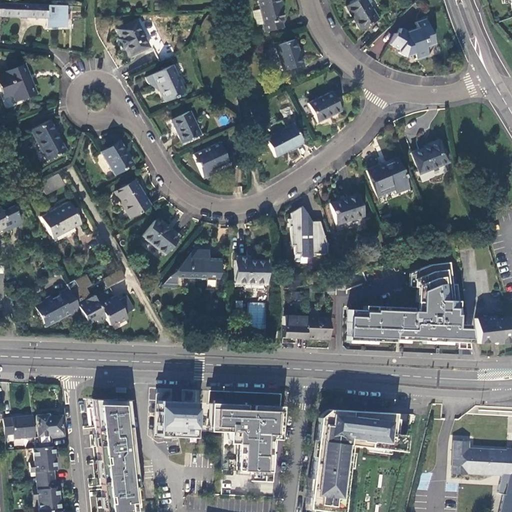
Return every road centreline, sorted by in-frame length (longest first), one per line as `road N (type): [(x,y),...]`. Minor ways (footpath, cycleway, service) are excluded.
road 1 (secondary): [(511,364),(0,343)]
road 2 (residential): [(384,88),(357,131),(323,161),(263,199),(227,206),(199,200),(172,181),(116,110)]
road 3 (secondary): [(73,371),(303,382)]
road 4 (secondary): [(303,382),(496,396),(511,385)]
road 5 (residential): [(82,511),(73,371)]
road 6 (residential): [(287,511),(303,382)]
